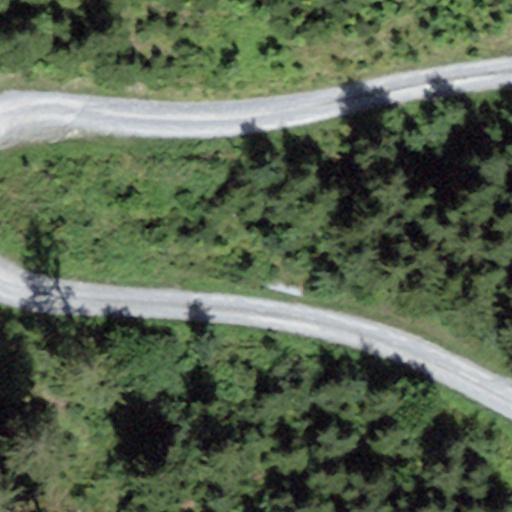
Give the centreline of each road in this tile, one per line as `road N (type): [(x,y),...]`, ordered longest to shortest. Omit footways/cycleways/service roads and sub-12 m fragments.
road 1 (track): [(511,397),(357,322),(124,281),(0,244)]
road 2 (track): [(0,63),(19,56),(260,100),(511,65)]
